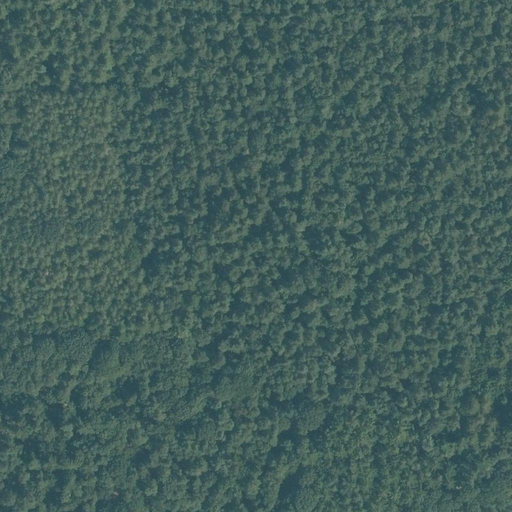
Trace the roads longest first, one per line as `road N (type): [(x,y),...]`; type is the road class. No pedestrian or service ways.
road 1 (track): [(505,234),(130,75),(31,61),(0,41)]
road 2 (track): [(511,436),(217,351),(96,324),(0,319)]
road 3 (track): [(511,205),(456,419)]
road 4 (track): [(127,511),(96,324)]
road 5 (track): [(484,90),(368,0)]
road 6 (track): [(511,31),(478,122),(511,155)]
